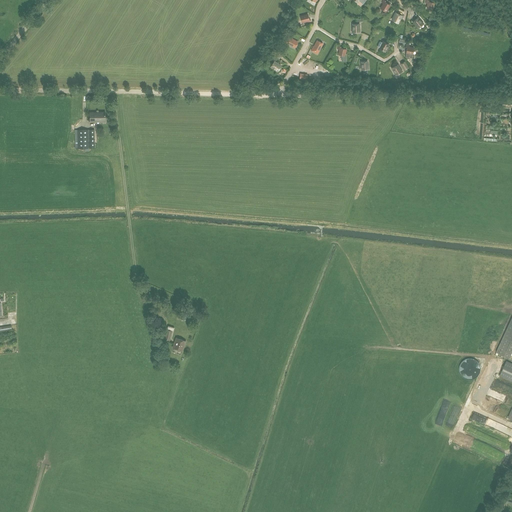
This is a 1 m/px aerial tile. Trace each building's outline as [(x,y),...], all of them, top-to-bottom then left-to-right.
[(383,0),(382,2),(383,3),(380,8),(386,12),(390,5),(385,2),(386,1),(383,0)] [(426,0),(426,3),(428,3),(427,8),(433,9),(434,3),(429,2),(429,0),(426,0)] [(398,23),(401,16),(396,13),(392,20),(398,23)] [(308,14),(300,16),(302,22),(308,21),(308,22),(311,22),(310,19),(309,19),(308,14)] [(418,17),(413,22),(418,28),(423,24),(418,17)] [(289,38),(285,36),(281,42),(291,47),(294,42),(289,39),(289,38)] [(316,46),(313,50),(319,54),(325,44),(320,41),(317,46),(316,46)] [(385,51),(389,44),(383,41),(379,48),(385,51)] [(409,45),(406,45),(406,47),(407,47),(406,53),(413,54),(414,48),(409,47),(409,45)] [(339,50),(338,54),(345,56),(346,49),(341,48),(341,47),(339,46),(338,49),(339,50)] [(277,71),(281,65),(274,61),(271,67),(277,71)] [(397,65),(392,68),(396,75),(402,71),(397,65)] [(90,112),(90,121),(105,121),(105,112),(90,112)] [(94,129),(83,129),(77,129),(74,130),(75,149),(86,148),(86,151),(95,151),(94,129)] [(154,324),(161,326),(163,320),(156,318),(154,324)] [(510,358),(511,352),(511,339),(504,336),(497,352),(510,358)] [(182,351),(186,341),(176,338),(173,347),(182,351)] [(511,363),(507,361),(500,376),(511,381),(511,380),(511,363)]
